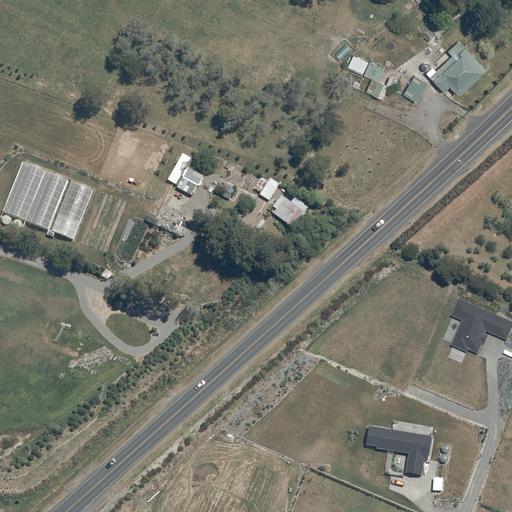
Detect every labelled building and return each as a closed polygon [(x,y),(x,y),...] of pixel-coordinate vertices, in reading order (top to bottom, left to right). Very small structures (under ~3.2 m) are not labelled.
[(484,71),(457,41),(423,71),(442,93),(449,87),(457,96),(484,71)] [(386,68),(372,61),(369,66),(362,63),(359,70),(361,71),(359,75),(365,78),(363,82),(369,85),(365,94),(379,101),(384,92),(391,95),(397,82),(388,77),(389,75),(384,72),(386,68)] [(426,84),(413,76),(401,94),(415,103),(426,84)] [(202,175),(187,167),(192,160),(182,154),(166,181),(177,187),(175,190),(190,198),(202,175)] [(251,188),(259,193),(257,197),(267,203),(273,193),(279,184),(269,178),(267,181),(258,176),(251,188)] [(236,187),(227,182),(218,197),(228,202),(236,187)] [(288,192),(282,187),(273,199),(275,200),(271,206),(276,210),(273,214),(293,229),(304,215),(302,214),(307,207),(295,198),(290,203),(283,198),(288,192)]
